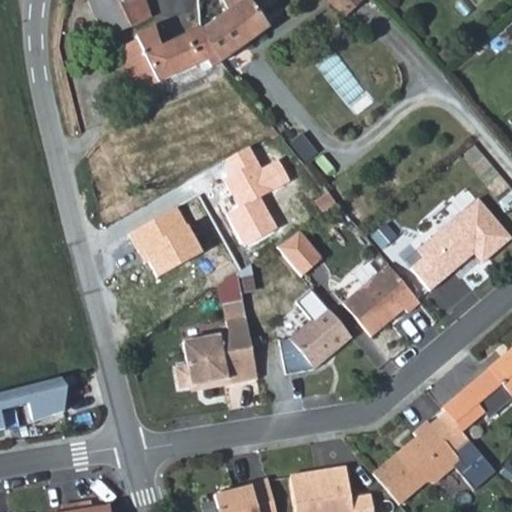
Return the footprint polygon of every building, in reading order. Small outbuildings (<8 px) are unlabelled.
[(113,32),(133,23),(120,0),(97,0),(109,24),(113,32)] [(120,0),(133,23),(152,13),(146,0),(120,0)] [(271,22),(253,0),(240,0),(232,6),(205,26),(222,57),(271,22)] [(336,0),(352,15),(355,12),(350,6),(344,0),(336,0)] [(367,0),(355,0),(350,6),(355,12),(367,0)] [(156,26),(137,34),(138,36),(160,81),(202,63),(206,67),(209,67),(222,57),(205,26),(202,23),(164,43),(156,26)] [(141,89),(160,81),(138,36),(120,48),(141,89)] [(351,74),(348,76),(334,57),(322,66),(355,113),(371,101),(351,74)] [(484,263),(511,239),(511,232),(481,196),(407,258),(434,290),(477,255),(484,263)] [(406,314),(419,304),(389,265),(341,302),(368,336),(403,309),(406,314)] [(340,347),(351,338),(326,307),(288,339),(278,340),(285,374),(314,370),(325,360),(325,353),(333,346),(340,347)] [(257,379),(246,317),(226,321),(227,331),(201,337),(202,339),(182,343),(187,366),(175,369),(179,389),(191,387),(209,383),(211,388),(257,379)] [(325,353),(325,360),(340,347),(333,346),(325,353)] [(511,350),(489,370),(442,409),(462,432),(484,412),(478,405),(501,385),(511,397),(511,350)] [(73,375),(60,378),(66,388),(76,385),(73,375)] [(60,378),(0,393),(0,430),(4,430),(2,411),(16,408),(30,405),(32,423),(64,413),(66,388),(60,378)] [(209,383),(191,387),(192,392),(211,388),(209,383)] [(455,454),(427,421),(413,433),(416,437),(373,474),(399,505),(427,482),(435,483),(454,467),(474,490),(492,475),(465,444),(455,454)] [(469,441),(465,444),(492,475),(496,472),(469,441)] [(291,477),(295,511),(372,511),(370,496),(350,499),(346,468),(291,477)] [(275,511),(267,479),(249,483),(250,487),(214,496),(217,511),(275,511)] [(110,511),(109,506),(99,507),(93,509),(92,503),(91,500),(61,505),(62,508),(62,511),(110,511)]
